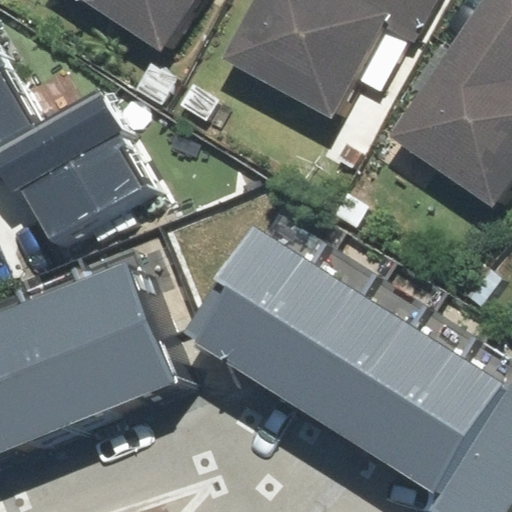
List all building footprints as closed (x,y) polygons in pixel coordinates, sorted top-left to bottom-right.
[(99,0),(182,57),(222,0),(99,0)] [(283,0),(249,66),(360,125),(407,36),(432,49),(457,0),(283,0)] [(511,5),(414,140),(511,211),(511,5)] [(0,142),(31,126),(0,68),(0,142)] [(103,96),(0,149),(0,166),(15,195),(23,191),(55,252),(157,199),(103,96)] [(236,367),(305,259),(255,227),(185,335),(236,367)] [(287,400),(356,291),(305,259),(236,367),(287,400)] [(183,378),(136,262),(68,289),(115,406),(183,378)] [(115,406),(68,289),(0,316),(0,317),(47,433),(115,406)] [(338,432),(407,324),(356,291),(287,400),(338,432)] [(0,451),(47,433),(0,317),(0,451)] [(389,464),(458,356),(407,324),(338,432),(389,464)] [(440,497),(509,388),(458,356),(389,464),(440,497)] [(511,390),(509,388),(440,497),(430,511),(508,511),(511,507),(511,390)]
